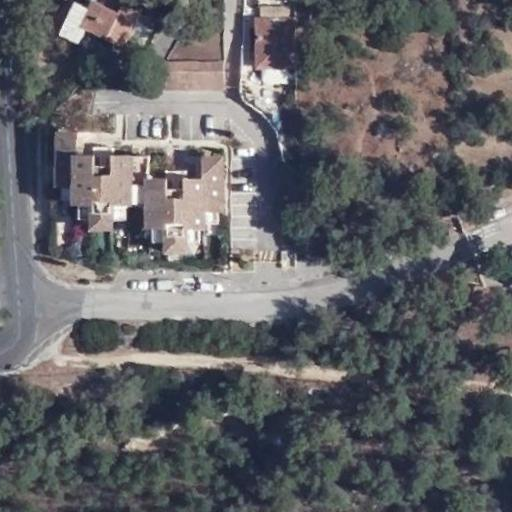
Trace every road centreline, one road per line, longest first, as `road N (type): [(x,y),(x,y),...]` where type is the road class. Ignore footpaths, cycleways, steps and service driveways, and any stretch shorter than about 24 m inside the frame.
road 1 (unclassified): [(0,10),(20,300)]
road 2 (unknown): [(290,306),(272,137),(255,124),(179,114)]
